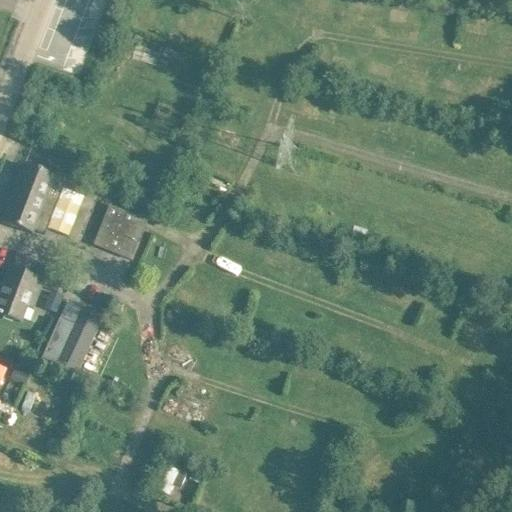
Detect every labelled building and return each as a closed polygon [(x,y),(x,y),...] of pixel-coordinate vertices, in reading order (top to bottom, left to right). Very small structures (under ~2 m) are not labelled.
[(230,59),(264,72),(268,59),(234,46),(230,59)] [(1,223),(20,230),(31,234),(33,231),(44,235),(62,188),(51,184),(54,177),(23,165),(1,223)] [(111,207),(96,246),(132,260),(147,222),(111,207)] [(51,267),(43,288),(58,293),(65,272),(51,267)] [(41,282),(10,270),(0,294),(0,317),(0,318),(1,316),(20,323),(29,297),(35,299),(41,282)] [(60,298),(49,294),(43,309),(54,313),(60,298)] [(103,317),(68,301),(41,359),(52,364),(49,371),(77,384),(81,376),(84,378),(88,371),(84,369),(85,367),(80,365),(98,326),(111,332),(114,324),(103,318),(103,317)] [(511,334),(500,327),(491,341),(511,354),(511,334)] [(8,380),(24,387),(29,375),(13,368),(8,380)] [(176,413),(200,422),(208,401),(184,392),(176,413)] [(81,428),(92,432),(103,401),(92,397),(81,428)] [(390,498),(405,479),(382,461),(367,480),(390,498)] [(158,491),(169,496),(174,483),(181,486),(185,475),(168,468),(158,491)] [(349,485),(358,493),(366,484),(356,476),(349,485)]
